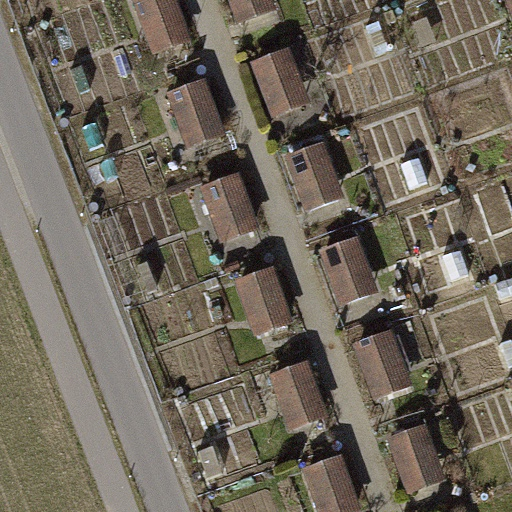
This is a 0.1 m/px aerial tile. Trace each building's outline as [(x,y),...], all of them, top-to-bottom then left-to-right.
[(227,0),(243,43),(278,30),(266,0),(227,0)] [(137,17),(158,74),(192,61),(172,4),(137,17)] [(255,82),(276,139),(311,127),(290,70),(255,82)] [(171,114),(191,171),(226,158),(206,101),(171,114)] [(290,175),(310,232),(345,220),(324,163),(290,175)] [(204,206),(225,263),(259,251),(239,194),(204,206)] [(323,272),(343,329),(378,317),(357,260),(323,272)] [(238,303),(259,360),(293,348),(273,291),(238,303)] [(359,357),(380,414),(414,402),(394,345),(359,357)] [(274,388),(294,445),(329,433),(308,376),(274,388)] [(392,454),(413,511),(447,498),(427,441),(392,454)] [(308,485),(317,511),(356,511),(342,473),(308,485)]
